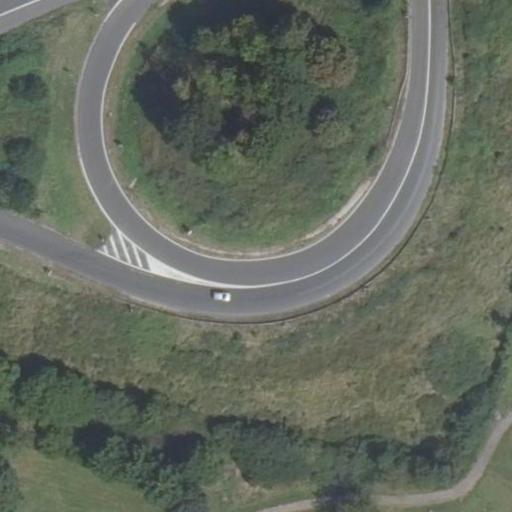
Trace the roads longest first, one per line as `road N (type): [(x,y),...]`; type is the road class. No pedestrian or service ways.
road 1 (trunk): [(269,286),(200,275),(167,259),(122,225),(94,184),(82,141),(83,98),(93,60),(132,0)]
road 2 (trunk): [(428,0),(424,110),(402,183),(343,258),(269,286)]
road 3 (trunk): [(0,226),(161,289),(269,286)]
